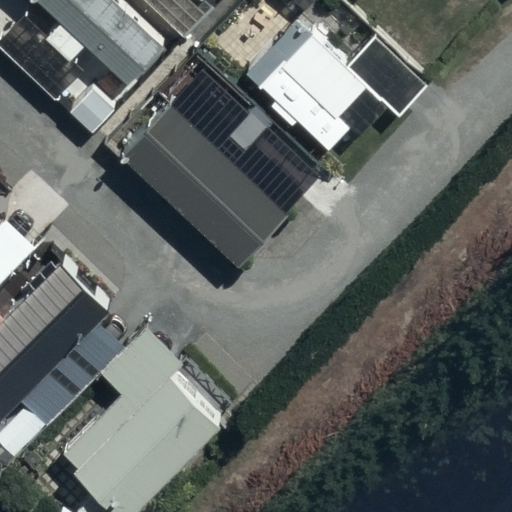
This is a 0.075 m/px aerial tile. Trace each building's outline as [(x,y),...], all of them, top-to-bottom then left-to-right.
[(138,70),(168,37),(128,0),(57,0),(63,5),(45,25),(73,51),(93,30),(138,70)] [(304,13),(252,70),(332,142),(382,87),(407,110),(437,77),(376,22),(348,53),(304,13)] [(197,57),(120,138),(254,265),(301,215),(244,161),(274,129),(197,57)] [(20,187),(0,207),(0,264),(49,216),(20,187)] [(119,304),(56,244),(26,275),(37,286),(0,324),(0,413),(5,419),(51,371),(67,387),(92,361),(78,347),(119,304)] [(99,364),(108,373),(16,471),(59,511),(135,511),(223,418),(171,369),(187,351),(146,313),(99,364)]
